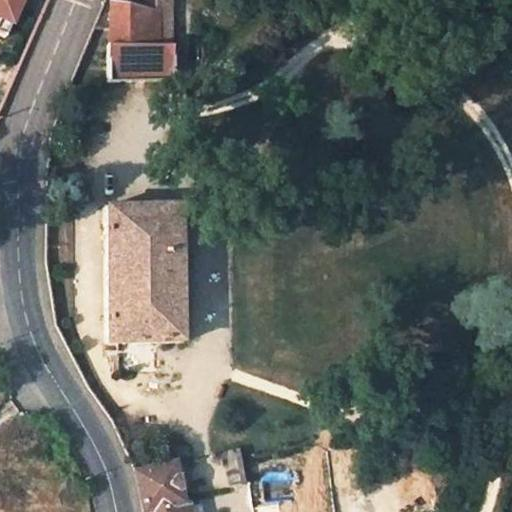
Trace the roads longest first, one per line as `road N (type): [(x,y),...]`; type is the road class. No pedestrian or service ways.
road 1 (unclassified): [(79,0),(24,143),(23,299)]
road 2 (unclassified): [(23,299),(55,381),(103,466),(114,511)]
